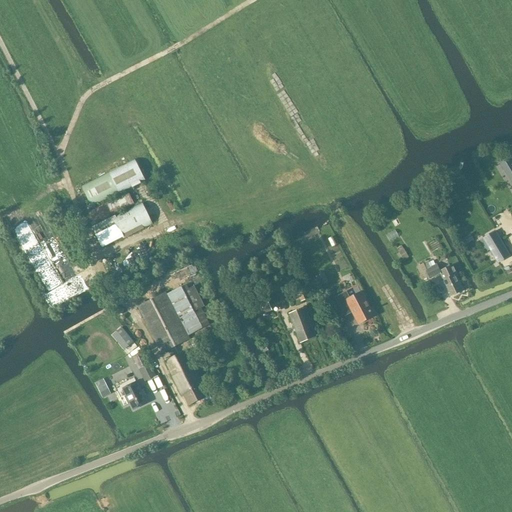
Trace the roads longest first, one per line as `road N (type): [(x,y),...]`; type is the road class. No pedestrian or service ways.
road 1 (tertiary): [(0,502),(511,294)]
road 2 (track): [(121,305),(0,42)]
road 3 (track): [(58,155),(93,89),(253,0)]
